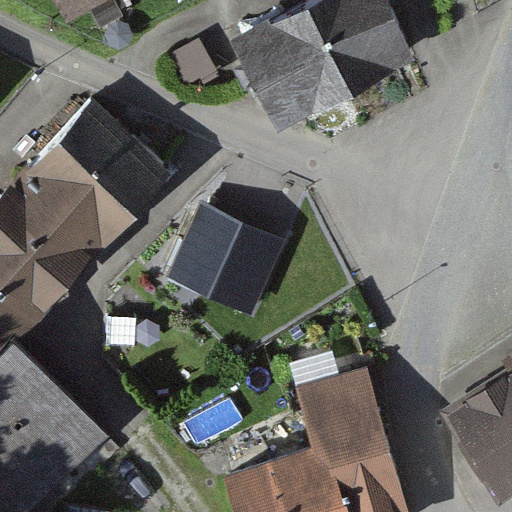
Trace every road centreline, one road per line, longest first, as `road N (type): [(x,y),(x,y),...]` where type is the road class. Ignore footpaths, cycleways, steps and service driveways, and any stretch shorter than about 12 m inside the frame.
road 1 (residential): [(463,219),(68,60),(0,25)]
road 2 (residential): [(442,511),(413,394),(419,345),(463,219)]
